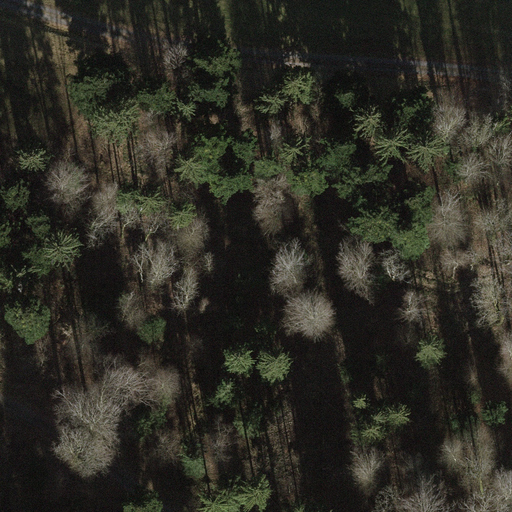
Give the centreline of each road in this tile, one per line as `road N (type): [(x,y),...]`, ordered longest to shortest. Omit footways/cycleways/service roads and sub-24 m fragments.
road 1 (track): [(511,84),(247,63),(0,3)]
road 2 (track): [(0,398),(171,511)]
